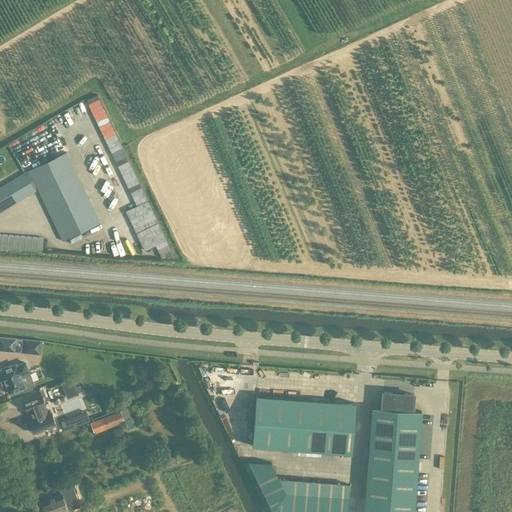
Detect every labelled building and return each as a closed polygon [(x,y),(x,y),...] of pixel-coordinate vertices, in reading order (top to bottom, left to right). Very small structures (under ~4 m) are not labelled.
[(153,249),(103,132),(91,138),(124,215),(115,218),(131,255),(144,249),(145,252),(153,249)] [(29,170),(63,240),(100,223),(66,152),(29,170)] [(38,187),(29,170),(0,187),(0,211),(36,190),(35,189),(38,187)] [(44,237),(0,234),(0,246),(43,249),(44,237)] [(0,349),(14,351),(16,339),(0,337),(0,349)] [(24,340),(22,351),(39,353),(40,341),(24,340)] [(1,370),(9,392),(11,392),(12,394),(21,391),(20,388),(24,387),(24,386),(32,383),(28,371),(25,362),(16,365),(16,364),(1,370)] [(363,511),(414,511),(422,411),(412,410),(413,394),(383,392),(381,408),(372,407),(363,511)] [(32,430),(33,432),(56,424),(51,412),(47,413),(44,404),(45,404),(41,395),(24,402),(27,411),(30,410),(33,419),(29,420),(30,423),(28,424),(30,430),(32,430)] [(252,445),(352,453),(356,403),(256,395),(252,445)] [(146,400),(132,406),(90,422),(94,433),(124,421),(127,428),(133,426),(131,422),(137,420),(133,410),(140,407),(142,412),(150,409),(146,400)] [(86,411),(61,421),(64,430),(90,420),(86,411)] [(162,469),(178,464),(174,451),(158,457),(162,469)] [(275,477),(269,461),(246,460),(266,511),(283,511),(344,511),(347,482),(275,477)] [(45,511),(61,511),(68,510),(68,511),(79,506),(78,502),(84,500),(76,479),(58,486),(61,494),(41,501),(45,511)]
